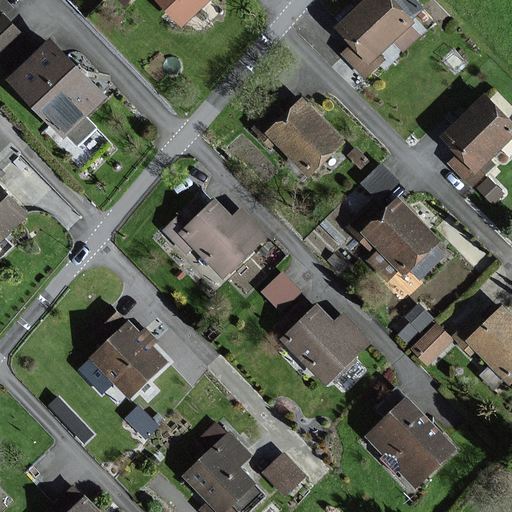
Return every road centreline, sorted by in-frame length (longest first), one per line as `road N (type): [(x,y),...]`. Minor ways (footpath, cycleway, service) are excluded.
road 1 (residential): [(455,417),(187,136)]
road 2 (residential): [(187,136),(0,358)]
road 3 (residential): [(292,11),(187,136)]
